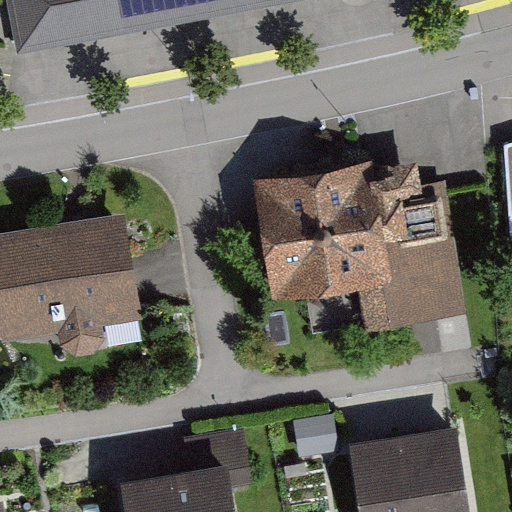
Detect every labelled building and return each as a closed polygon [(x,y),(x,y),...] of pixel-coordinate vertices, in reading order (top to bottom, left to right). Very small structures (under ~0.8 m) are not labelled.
[(9,0),(20,55),(312,0),(9,0)] [(394,160),(254,182),(273,303),(365,289),(372,331),(468,316),(447,184),(423,188),(420,165),(395,168),(394,160)] [(128,214),(0,235),(0,320),(4,345),(60,335),(62,348),(78,359),(97,356),(107,342),(105,329),(146,322),(128,214)] [(340,415),(295,422),(301,460),(346,453),(340,415)] [(199,476),(123,488),(127,511),(237,511),(234,492),(257,488),(247,429),(193,438),(199,476)] [(472,511),(459,430),(350,447),(360,511),(472,511)]
